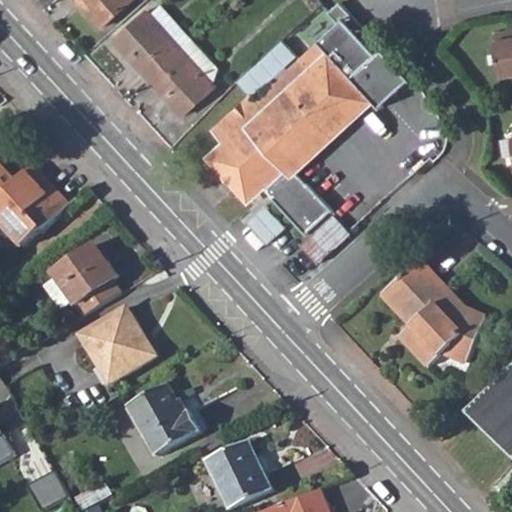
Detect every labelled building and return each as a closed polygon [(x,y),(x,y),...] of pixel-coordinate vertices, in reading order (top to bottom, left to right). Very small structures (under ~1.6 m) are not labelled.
[(78,0),(101,25),(130,0),(78,0)] [(114,40),(148,79),(193,39),(162,3),(150,13),(148,10),(114,40)] [(358,54),(376,70),(400,91),(413,80),(342,4),(331,14),(340,24),(339,25),(358,54)] [(294,63),(256,98),(252,93),(212,130),(228,148),(217,159),(226,168),(222,172),(232,176),(235,187),(240,183),(249,193),(260,182),(299,224),(326,201),(296,169),(370,101),(367,99),(371,95),(383,107),(400,91),(376,70),(358,54),(339,25),(294,63)] [(511,27),(493,31),(502,78),(511,76),(511,27)] [(219,68),(193,39),(148,79),(180,116),(214,87),(213,84),(219,68)] [(13,174),(0,160),(0,219),(24,246),(44,228),(47,231),(72,207),(36,166),(19,181),(14,185),(8,179),(13,174)] [(19,181),(13,174),(8,179),(14,185),(19,181)] [(99,245),(57,274),(60,279),(48,287),(65,312),(77,303),(79,306),(116,280),(121,276),(99,245)] [(465,307),(420,261),(383,295),(404,317),(408,314),(415,321),(401,335),(430,366),(445,353),(468,362),(485,316),(465,307)] [(79,306),(87,317),(125,294),(116,280),(79,306)] [(130,309),(84,337),(113,383),(158,355),(130,309)] [(0,362),(3,367),(16,360),(0,339),(0,362)] [(511,365),(466,412),(511,458),(511,365)] [(172,384),(134,405),(161,453),(204,430),(193,411),(189,413),(172,384)] [(0,464),(16,456),(0,427),(0,464)] [(252,441),(212,462),(236,511),(278,491),(252,441)] [(34,484),(47,507),(72,494),(58,470),(34,484)] [(78,499),(85,511),(87,511),(88,511),(99,506),(115,497),(109,483),(78,499)] [(335,511),(325,489),(269,511),(335,511)]
